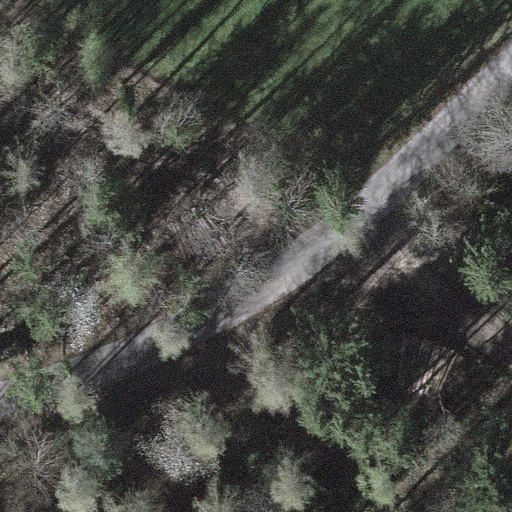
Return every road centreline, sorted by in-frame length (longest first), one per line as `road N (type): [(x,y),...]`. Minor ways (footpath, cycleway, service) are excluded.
road 1 (unclassified): [(511,61),(341,225),(211,315),(157,346),(0,397)]
road 2 (track): [(511,351),(341,225)]
